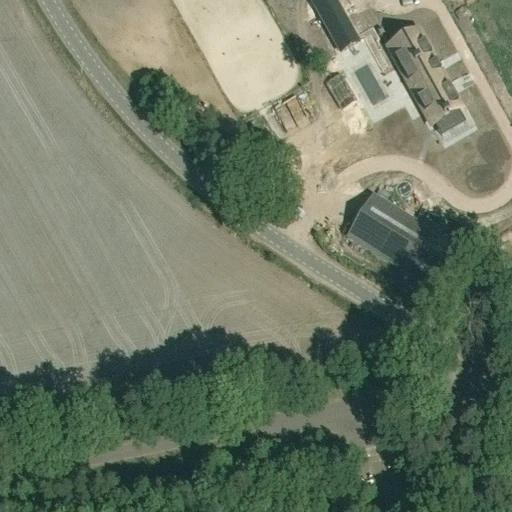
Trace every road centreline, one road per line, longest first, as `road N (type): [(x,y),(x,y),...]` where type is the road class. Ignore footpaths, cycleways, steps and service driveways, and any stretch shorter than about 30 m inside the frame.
road 1 (unclassified): [(473,381),(419,327),(291,250),(185,169),(143,127),(50,0)]
road 2 (unclassified): [(0,480),(473,381)]
road 3 (track): [(377,179),(511,150)]
